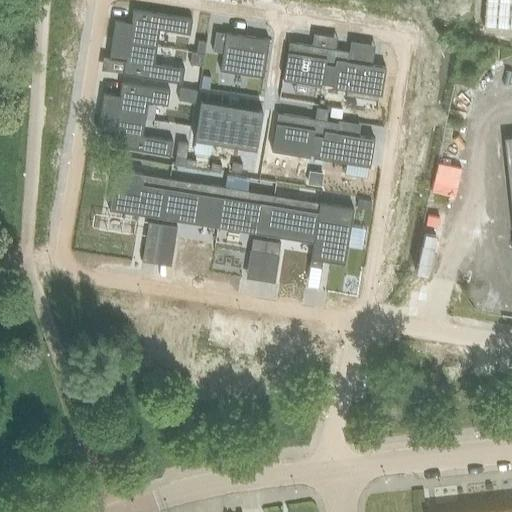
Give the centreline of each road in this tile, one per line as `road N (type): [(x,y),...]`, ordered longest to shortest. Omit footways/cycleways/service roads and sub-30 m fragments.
road 1 (residential): [(364,321),(75,276),(55,250),(96,0)]
road 2 (residential): [(405,41),(364,321)]
road 3 (residential): [(162,0),(405,41)]
road 4 (residential): [(131,511),(210,486),(324,471)]
road 5 (residential): [(324,471),(511,451)]
road 6 (residential): [(364,321),(324,471)]
road 7 (residential): [(511,349),(364,321)]
